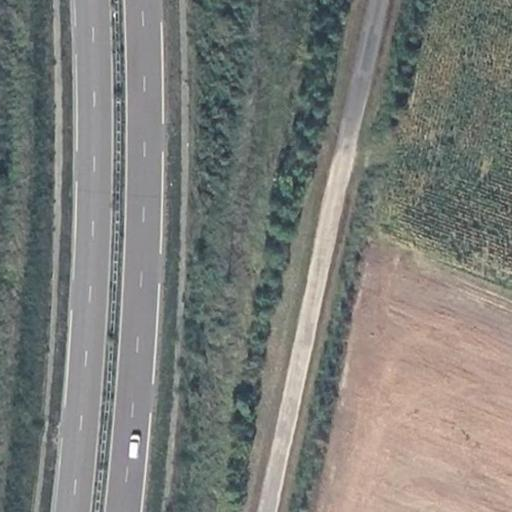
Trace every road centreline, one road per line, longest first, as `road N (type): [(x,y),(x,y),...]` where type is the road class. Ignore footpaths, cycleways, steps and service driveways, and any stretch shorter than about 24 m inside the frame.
road 1 (unclassified): [(263,511),(375,0)]
road 2 (trunk): [(129,511),(147,225),(143,0)]
road 3 (trunk): [(94,0),(96,221),(79,511)]
